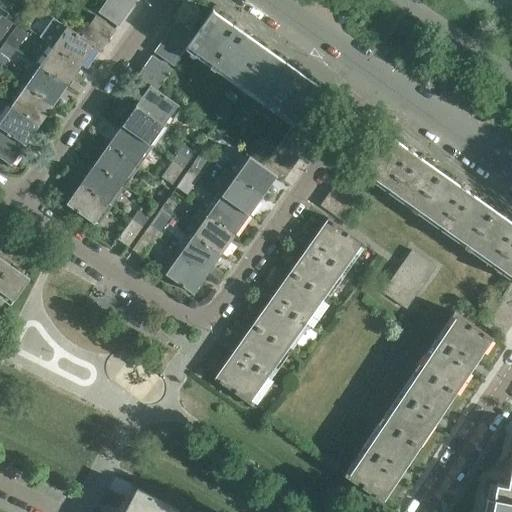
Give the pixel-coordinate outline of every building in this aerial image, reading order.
[(105,0),(104,2),(126,16),(133,5),(125,0),(105,0)] [(104,2),(96,14),(117,29),(126,16),(104,2)] [(186,48),(187,48),(240,86),(267,48),(214,10),(197,33),(196,33),(189,44),(186,48)] [(96,14),(88,25),(110,40),(117,29),(96,14)] [(0,25),(9,32),(15,24),(2,15),(0,18),(0,25)] [(177,20),(170,30),(189,44),(196,33),(177,20)] [(22,41),(28,33),(15,24),(9,32),(22,41)] [(0,38),(3,40),(9,32),(0,25),(0,38)] [(68,25),(53,45),(82,65),(95,47),(96,45),(82,35),(68,25)] [(88,25),(82,35),(96,45),(95,47),(102,52),(110,40),(88,25)] [(170,30),(162,41),(182,55),(187,48),(186,48),(189,44),(170,30)] [(16,49),(22,41),(9,32),(3,40),(16,49)] [(0,49),(10,57),(16,49),(3,40),(0,45),(0,49)] [(162,41),(155,51),(175,65),(182,55),(162,41)] [(53,45),(39,65),(68,85),(82,65),(53,45)] [(267,48),(240,86),(293,123),(300,114),(301,114),(321,86),(267,48)] [(0,61),(4,65),(10,57),(0,49),(0,61)] [(155,51),(146,65),(166,78),(175,65),(155,51)] [(39,65),(26,85),(54,105),(68,85),(39,65)] [(166,78),(146,65),(138,76),(151,85),(151,84),(158,89),(166,78)] [(148,88),(137,104),(165,124),(179,104),(158,89),(151,84),(151,85),(148,88)] [(54,105),(26,85),(12,104),(41,124),(54,105)] [(12,104),(0,121),(0,126),(26,145),(41,124),(12,104)] [(137,104),(123,124),(151,144),(165,124),(137,104)] [(294,124),(293,125),(313,139),(321,128),(301,114),(300,114),(293,123),(294,124)] [(123,124),(109,143),(138,163),(151,144),(123,124)] [(293,125),(286,135),(306,149),(313,139),(293,125)] [(0,126),(0,155),(12,164),(26,145),(0,126)] [(387,133),(361,171),(360,171),(369,177),(414,208),(441,171),(387,133)] [(286,135),(279,145),(298,159),(306,149),(286,135)] [(109,143),(95,163),(124,183),(138,163),(109,143)] [(190,161),(196,153),(184,144),(178,152),(190,161)] [(279,145),(272,155),(292,169),(298,159),(279,145)] [(185,168),(190,161),(178,152),(173,160),(185,168)] [(202,169),(208,161),(196,153),(190,161),(202,169)] [(251,154),(236,174),(264,194),(277,176),(276,175),(277,175),(264,165),(265,164),(251,154)] [(272,155),(265,164),(264,165),(277,175),(276,175),(277,176),(284,180),(292,169),(272,155)] [(179,177),(185,168),(173,160),(167,168),(179,177)] [(197,177),(202,169),(190,161),(185,168),(197,177)] [(95,163),(82,183),(110,203),(124,183),(95,163)] [(350,163),(344,172),(363,185),(369,177),(360,171),(361,171),(350,163)] [(173,185),(179,177),(167,168),(161,176),(173,185)] [(191,185),(197,177),(185,168),(179,177),(191,185)] [(441,171),(414,208),(468,246),(494,209),(441,171)] [(344,172),(336,182),(356,196),(363,185),(344,172)] [(236,174),(222,194),(250,214),(264,194),(236,174)] [(186,194),(191,185),(179,177),(173,185),(186,194)] [(336,182),(329,193),(348,207),(356,196),(336,182)] [(110,203),(82,183),(67,203),(96,223),(110,203)] [(348,207),(329,193),(321,204),(340,218),(348,207)] [(222,194),(208,214),(236,234),(250,214),(222,194)] [(165,201),(160,208),(171,216),(173,213),(169,204),(165,201)] [(160,208),(149,224),(160,232),(171,216),(160,208)] [(511,221),(494,209),(468,246),(511,277),(511,221)] [(138,210),(132,219),(142,226),(149,218),(138,210)] [(188,230),(194,234),(222,254),(236,234),(208,214),(202,210),(188,230)] [(329,218),(311,243),(348,270),(367,243),(329,218)] [(132,219),(118,238),(128,246),(133,239),(142,226),(132,219)] [(149,224),(132,249),(142,256),(160,232),(149,224)] [(194,234),(180,253),(208,273),(222,254),(194,234)] [(311,243),(290,274),(327,300),(348,270),(311,243)] [(436,265),(412,248),(383,290),(407,307),(436,265)] [(180,253),(166,273),(193,293),(208,273),(180,253)] [(0,297),(10,305),(30,278),(0,257),(0,297)] [(290,274),(271,300),(309,326),(327,300),(290,274)] [(511,293),(506,290),(498,301),(511,310),(511,293)] [(271,300),(255,323),(292,350),(309,326),(271,300)] [(511,310),(498,301),(491,311),(511,325),(511,322),(511,310)] [(454,309),(434,340),(472,366),(492,336),(454,309)] [(511,325),(491,311),(484,322),(503,336),(511,325)] [(255,323),(235,352),(272,378),(292,350),(255,323)] [(434,340),(417,365),(456,391),(472,366),(434,340)] [(235,352),(216,379),(253,405),(272,378),(235,352)] [(456,391),(417,365),(399,392),(438,418),(456,391)] [(438,418),(399,392),(380,420),(419,446),(438,418)] [(380,420),(362,446),(401,472),(419,446),(380,420)] [(362,446),(344,473),(383,499),(401,472),(362,446)] [(511,511),(511,460),(507,485),(496,482),(496,484),(489,482),(487,495),(486,495),(482,511),(511,511)] [(138,487),(124,511),(177,511),(179,509),(138,487)]
